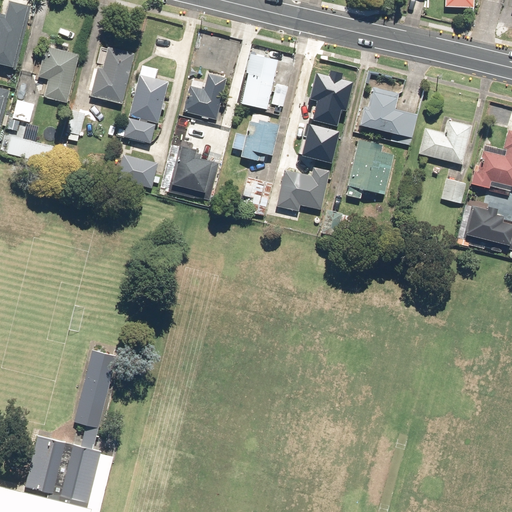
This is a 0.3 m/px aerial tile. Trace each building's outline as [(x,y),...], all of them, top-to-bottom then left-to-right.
[(0,14),(0,62),(15,67),(31,4),(16,0),(8,0),(5,16),(0,14)] [(82,51),(48,43),(40,75),(50,78),(45,96),(70,102),(82,51)] [(138,49),(110,43),(104,66),(99,65),(92,95),(125,103),(138,49)] [(250,71),(243,103),(270,109),(281,57),(251,50),(246,71),(250,71)] [(162,123),(172,77),(140,70),(126,135),(153,141),(158,122),(162,123)] [(321,97),(316,114),(337,120),(342,106),(346,107),(353,82),(316,71),(309,93),(321,97)] [(217,119),(228,77),(209,73),(207,82),(193,79),(185,111),(217,119)] [(290,85),(279,82),(274,101),(285,104),(290,85)] [(0,84),(0,126),(10,87),(0,84)] [(365,106),(361,121),(412,136),(419,112),(397,106),(401,94),(376,86),(370,108),(365,106)] [(37,101),(17,97),(12,119),(33,123),(37,101)] [(269,153),(276,155),(284,123),(253,114),(247,133),(237,131),(233,146),(243,149),(241,155),(266,162),(269,153)] [(447,130),(425,125),(419,152),(465,164),(475,124),(450,118),(447,130)] [(310,123),(304,151),(330,158),(337,129),(310,123)] [(492,185),(511,190),(511,128),(504,154),(485,149),(479,169),(475,168),(472,182),(491,187),(492,185)] [(386,143),(360,137),(347,194),(364,198),(366,188),(387,193),(397,152),(384,150),(386,143)] [(203,152),(198,151),(199,147),(181,142),(169,190),(212,201),(221,161),(202,156),(203,152)] [(125,153),(118,178),(152,188),(159,163),(125,153)] [(285,167),(277,203),(299,207),(300,203),(321,208),(330,167),(315,164),(313,173),(285,167)] [(273,182),(248,176),(243,195),(254,198),(251,211),(265,214),(273,182)] [(467,181),(447,177),(442,198),(463,203),(467,181)] [(345,210),(327,206),(322,230),(339,235),(345,210)] [(507,214),(473,207),(468,232),(511,242),(511,239),(511,219),(506,218),(507,214)] [(119,353),(92,346),(72,424),(99,431),(119,353)] [(0,474),(0,511),(101,511),(118,451),(98,447),(68,439),(37,432),(24,481),(0,474)]
